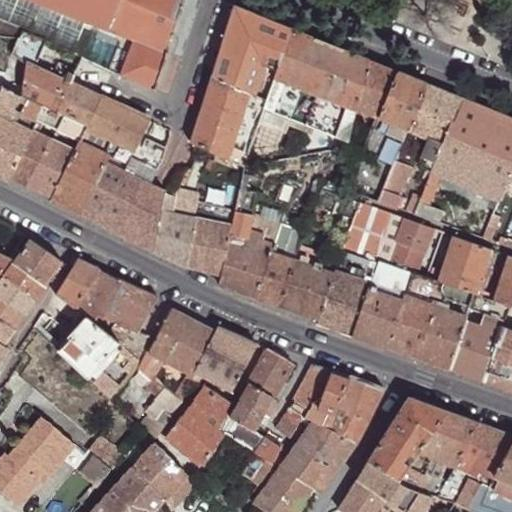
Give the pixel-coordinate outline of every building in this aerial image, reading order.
[(83,20),(35,0),(0,0),(0,18),(16,26),(73,51),(77,39),(83,20)] [(184,0),(35,0),(83,20),(98,26),(121,36),(119,41),(130,46),(120,74),(155,89),(184,0)] [(269,55),(280,59),(292,30),(234,7),(212,76),(248,92),(253,94),(269,55)] [(14,38),(16,27),(16,26),(0,18),(0,35),(6,38),(14,38)] [(77,39),(98,26),(83,20),(77,39)] [(273,78),(355,110),(367,61),(292,30),(280,59),(276,71),(273,78)] [(109,70),(120,74),(130,46),(119,41),(109,70)] [(11,56),(26,64),(27,63),(35,67),(42,52),(22,43),(11,56)] [(355,110),(379,120),(398,73),(367,61),(355,110)] [(57,112),(69,83),(65,81),(35,67),(27,63),(26,64),(20,95),(43,106),(57,112)] [(263,87),(269,89),(273,78),(276,71),(270,69),(263,87)] [(390,124),(407,131),(427,85),(398,73),(379,120),(390,124)] [(227,154),(248,92),(212,76),(190,144),(192,144),(193,143),(225,158),(227,154)] [(314,129),(348,143),(355,110),(273,78),(269,89),(265,99),(262,109),(314,129)] [(101,98),(69,83),(57,112),(64,116),(87,127),(101,98)] [(429,140),(443,145),(462,100),(427,85),(407,131),(429,140)] [(36,121),(43,106),(20,95),(4,87),(0,96),(0,117),(9,121),(14,111),(36,121)] [(127,110),(101,98),(87,127),(111,139),(127,110)] [(498,201),(500,201),(511,174),(511,171),(511,120),(462,100),(443,145),(435,164),(432,173),(442,177),(498,201)] [(64,116),(57,112),(43,106),(36,121),(57,131),(64,116)] [(251,125),(256,127),(261,111),(253,108),(250,118),(252,122),(251,125)] [(256,127),(248,153),(307,150),(314,129),(262,109),(261,111),(256,127)] [(149,121),(127,110),(111,139),(133,149),(136,145),(149,121)] [(79,143),(87,127),(64,116),(57,131),(79,143)] [(0,176),(8,180),(10,177),(31,132),(9,121),(0,117),(0,176)] [(171,131),(149,121),(136,145),(162,158),(171,131)] [(387,133),(404,140),(407,131),(390,124),(387,133)] [(353,194),(378,203),(384,190),(400,150),(404,140),(387,133),(375,128),(373,127),(350,185),(353,194)] [(10,177),(30,187),(51,142),(31,132),(10,177)] [(134,150),(133,149),(111,139),(104,154),(104,155),(108,157),(105,163),(123,173),(134,150)] [(422,158),(435,164),(443,145),(429,140),(422,158)] [(53,197),(74,153),(51,142),(30,187),(53,197)] [(51,201),(81,216),(105,163),(108,157),(104,155),(104,154),(79,144),(74,153),(53,197),(51,201)] [(162,158),(136,145),(133,149),(134,150),(123,173),(150,186),(161,162),(162,158)] [(330,161),(344,159),(346,150),(329,153),(330,161)] [(400,150),(384,190),(400,197),(416,156),(400,150)] [(160,212),(164,193),(160,191),(150,186),(123,173),(105,163),(81,216),(126,238),(145,247),(151,250),(160,212)] [(421,198),(419,204),(429,208),(439,185),(442,177),(432,173),(421,198)] [(493,208),(498,201),(442,177),(439,185),(493,208)] [(296,181),(293,188),(287,205),(281,225),(279,229),(289,233),(291,233),(296,219),(295,219),(301,199),(305,185),(296,181)] [(174,183),(171,190),(178,193),(181,186),(174,183)] [(301,199),(317,205),(322,191),(305,185),(301,199)] [(238,200),(253,205),(255,194),(240,189),(238,200)] [(378,203),(402,211),(407,199),(400,197),(384,190),(378,203)] [(317,206),(354,219),(359,204),(322,191),(317,205),(317,206)] [(164,193),(160,212),(172,214),(176,203),(176,196),(169,194),(164,192),(164,193)] [(406,213),(414,216),(419,204),(421,198),(414,195),(406,213)] [(272,222),(281,225),(287,205),(274,200),(269,215),(273,217),(272,222)] [(198,208),(197,211),(218,217),(221,208),(200,203),(198,202),(198,208)] [(172,214),(195,220),(197,211),(198,208),(176,203),(172,214)] [(317,324),(353,336),(378,261),(381,251),(383,245),(388,230),(393,216),(359,204),(354,219),(335,275),(320,320),(319,319),(317,324)] [(414,216),(439,225),(444,213),(429,208),(419,204),(414,216)] [(217,224),(232,227),(233,221),(235,212),(221,208),(218,217),(217,224)] [(485,240),(493,243),(505,211),(497,208),(485,240)] [(220,285),(234,290),(248,230),(251,215),(236,210),(235,212),(233,221),(232,227),(223,275),(222,275),(220,285)] [(160,212),(151,250),(185,266),(195,220),(172,214),(160,212)] [(405,220),(393,216),(388,230),(383,245),(390,248),(395,249),(405,220)] [(185,266),(222,275),(223,275),(232,227),(217,224),(195,220),(185,266)] [(390,265),(412,273),(416,275),(433,230),(405,220),(395,249),(393,255),(390,265)] [(279,229),(276,241),(285,244),(289,233),(279,229)] [(234,290),(257,298),(272,253),(274,245),(263,241),(264,235),(248,230),(234,290)] [(443,284),(473,295),(476,295),(477,290),(491,250),(453,237),(438,282),(443,284)] [(498,245),(511,250),(511,241),(501,237),(498,245)] [(31,240),(14,264),(45,287),(62,262),(31,240)] [(274,245),(272,253),(283,257),(287,245),(285,244),(276,241),(274,245)] [(381,251),(378,261),(390,265),(393,255),(381,251)] [(257,298),(280,306),(295,261),(283,257),(272,253),(257,298)] [(9,259),(0,254),(0,272),(9,260),(9,259)] [(510,257),(505,255),(500,270),(505,271),(510,257)] [(510,307),(511,300),(511,257),(510,257),(505,271),(496,297),(494,302),(508,307),(510,307)] [(78,259),(56,295),(60,297),(64,301),(75,309),(99,270),(78,259)] [(280,306),(319,319),(320,320),(335,275),(321,270),(314,268),(295,261),(280,306)] [(353,336),(387,348),(404,296),(412,273),(390,265),(378,261),(353,336)] [(14,264),(5,277),(36,300),(45,287),(14,264)] [(117,279),(99,270),(75,309),(81,313),(87,318),(95,324),(98,317),(97,316),(105,302),(118,280),(117,279)] [(412,273),(404,296),(424,303),(435,307),(438,298),(443,284),(438,282),(432,280),(416,275),(412,273)] [(5,277),(0,283),(0,297),(24,315),(36,300),(5,277)] [(117,279),(118,280),(105,302),(144,320),(157,296),(118,277),(117,279)] [(453,303),(468,308),(473,295),(443,284),(438,298),(453,303)] [(477,290),(476,295),(494,302),(496,297),(477,290)] [(483,315),(504,322),(504,321),(508,307),(494,302),(476,295),(473,295),(468,308),(468,310),(483,315)] [(415,358),(447,370),(464,321),(465,318),(450,313),(435,307),(424,303),(404,296),(387,348),(415,358)] [(0,297),(0,321),(14,331),(24,315),(0,297)] [(56,311),(64,301),(60,297),(51,308),(56,311)] [(81,313),(75,309),(64,301),(56,311),(66,320),(68,318),(72,323),(81,313)] [(137,332),(144,320),(105,302),(97,316),(98,317),(112,323),(136,333),(137,332)] [(450,313),(465,318),(468,310),(468,308),(453,303),(450,313)] [(215,334),(214,333),(192,321),(171,311),(155,340),(149,352),(188,373),(194,376),(195,373),(215,334)] [(447,370),(482,383),(502,328),(504,322),(483,315),(479,327),(464,321),(447,370)] [(94,374),(119,343),(107,334),(95,324),(87,318),(58,351),(96,388),(102,382),(94,374)] [(0,321),(0,344),(3,346),(4,345),(14,331),(0,321)] [(151,339),(137,332),(136,333),(112,323),(107,334),(119,343),(137,363),(151,339)] [(218,327),(214,333),(215,334),(195,373),(232,391),(257,345),(218,327)] [(511,393),(511,388),(511,331),(502,328),(482,383),(511,393)] [(0,344),(0,364),(9,349),(4,345),(3,346),(0,344)] [(293,364),(267,348),(248,382),(249,383),(248,384),(273,399),(293,364)] [(314,365),(294,402),(309,412),(313,405),(319,407),(332,371),(314,365)] [(309,412),(294,402),(289,408),(304,417),(303,418),(312,423),(313,422),(321,426),(329,411),(335,414),(349,377),(332,371),(319,407),(313,405),(309,412)] [(176,399),(183,402),(194,376),(188,373),(180,390),(176,399)] [(174,398),(176,399),(180,390),(162,374),(156,380),(157,382),(174,398)] [(350,376),(349,377),(335,414),(329,411),(321,426),(355,444),(369,417),(384,389),(350,376)] [(171,401),(174,398),(157,382),(154,386),(171,401)] [(263,415),(273,399),(248,384),(238,400),(263,415)] [(201,465),(227,433),(222,429),(217,426),(224,412),(226,412),(230,406),(204,388),(166,436),(201,465)] [(419,449),(446,412),(408,398),(367,462),(370,464),(397,478),(419,449)] [(171,405),(177,409),(183,402),(176,399),(171,405)] [(229,416),(254,431),(263,415),(238,400),(230,415),(229,416)] [(162,410),(171,416),(177,409),(171,405),(167,403),(162,410)] [(144,433),(153,440),(171,416),(162,410),(157,407),(142,426),(146,431),(144,433)] [(297,426),(303,418),(304,417),(289,408),(283,418),(297,426)] [(217,426),(222,429),(229,416),(230,415),(226,412),(224,412),(217,426)] [(480,424),(446,412),(419,449),(431,455),(455,466),(480,424)] [(4,449),(0,453),(0,478),(23,498),(37,480),(42,484),(76,443),(41,413),(8,453),(4,449)] [(246,445),(254,431),(229,416),(222,429),(227,433),(234,437),(244,444),(246,445)] [(283,418),(276,429),(289,438),(297,426),(283,418)] [(355,444),(321,426),(313,422),(312,423),(304,436),(345,457),(355,444)] [(511,445),(511,435),(480,424),(455,466),(477,479),(481,475),(486,476),(490,477),(495,480),(496,477),(511,445)] [(254,431),(246,445),(256,451),(264,437),(254,431)] [(335,472),(345,457),(304,436),(295,447),(335,472)] [(239,451),(244,444),(234,437),(228,444),(239,451)] [(282,449),(264,437),(256,451),(273,462),(280,451),(282,449)] [(97,459),(111,471),(124,455),(106,440),(93,455),(97,459)] [(173,507),(195,483),(155,443),(91,511),(152,511),(165,499),(173,507)] [(273,462),(256,451),(246,445),(244,444),(239,451),(230,464),(248,478),(258,485),(260,483),(274,463),(273,462)] [(511,445),(496,477),(511,483),(511,445)] [(320,493),(335,472),(295,447),(288,457),(281,468),(312,487),(320,493)] [(396,481),(419,490),(421,485),(427,471),(430,464),(427,462),(431,455),(419,449),(397,478),(396,481)] [(288,457),(280,451),(273,462),(274,463),(281,468),(288,457)] [(97,459),(82,476),(95,488),(111,471),(97,459)] [(367,462),(356,480),(359,482),(370,464),(367,462)] [(427,511),(433,495),(424,492),(419,490),(396,481),(397,478),(370,464),(359,482),(370,490),(371,489),(386,499),(404,511),(427,511)] [(477,479),(455,466),(446,481),(437,497),(453,503),(458,506),(465,495),(475,499),(481,490),(483,488),(483,482),(486,476),(481,475),(477,479)] [(297,508),(312,487),(281,468),(267,488),(297,508)] [(437,497),(446,481),(427,471),(421,485),(425,487),(424,492),(433,495),(437,497)] [(511,494),(511,483),(496,477),(495,480),(489,489),(486,488),(484,487),(483,488),(481,490),(475,499),(467,511),(470,511),(511,511),(511,504),(509,504),(511,494)] [(490,477),(486,488),(489,489),(495,480),(490,477)] [(23,498),(0,478),(0,490),(17,505),(23,498)] [(244,506),(245,504),(244,503),(258,485),(248,478),(234,498),(244,506)] [(339,509),(342,511),(376,511),(386,499),(371,489),(370,490),(359,482),(356,480),(339,509)] [(293,511),(297,508),(267,488),(255,504),(257,505),(267,511),(293,511)] [(448,511),(453,503),(437,497),(433,495),(427,511),(448,511)] [(467,511),(475,499),(465,495),(458,506),(467,511)] [(376,511),(404,511),(386,499),(376,511)]
